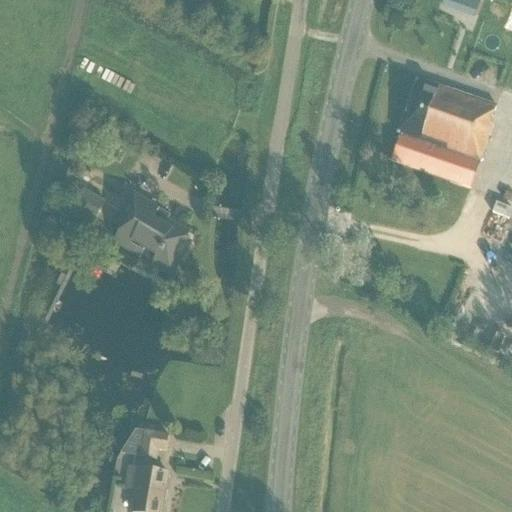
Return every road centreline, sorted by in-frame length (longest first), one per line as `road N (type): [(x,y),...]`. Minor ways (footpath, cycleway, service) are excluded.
road 1 (secondary): [(277,511),(312,220),(361,0)]
road 2 (unclassified): [(220,511),(301,0)]
